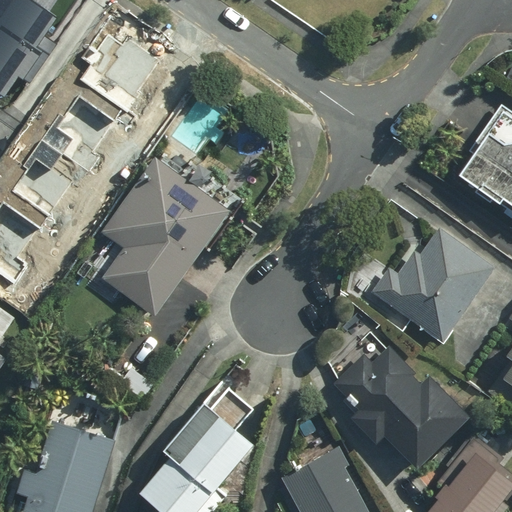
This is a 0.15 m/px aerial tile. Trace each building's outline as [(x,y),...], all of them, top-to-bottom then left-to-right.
[(55,0),(0,0),(0,92),(3,95),(64,6),(55,0)] [(230,111),(204,92),(171,136),(199,157),(213,138),(219,142),(226,134),(218,128),(230,111)] [(511,111),(507,108),(469,170),(511,196),(511,111)] [(55,116),(7,186),(26,198),(1,234),(36,257),(108,152),(55,116)] [(132,240),(108,273),(165,313),(242,205),(165,151),(112,226),(132,240)] [(404,271),(394,264),(377,289),(449,339),(504,261),(448,222),(428,250),(422,246),(404,271)] [(386,438),(394,429),(431,462),(480,408),(439,371),(433,377),(396,344),(379,362),(367,351),(340,381),(353,392),(345,400),(386,438)] [(0,369),(11,354),(0,346),(0,369)] [(511,360),(491,392),(511,405),(511,360)] [(202,511),(263,439),(212,398),(175,444),(181,448),(148,487),(178,511),(202,511)] [(44,472),(29,468),(24,486),(39,490),(33,511),(97,511),(98,509),(102,510),(121,438),(58,421),(44,472)] [(377,511),(340,443),(289,470),(311,511),(377,511)] [(434,509),(437,511),(499,511),(511,496),(511,467),(484,446),(434,509)]
